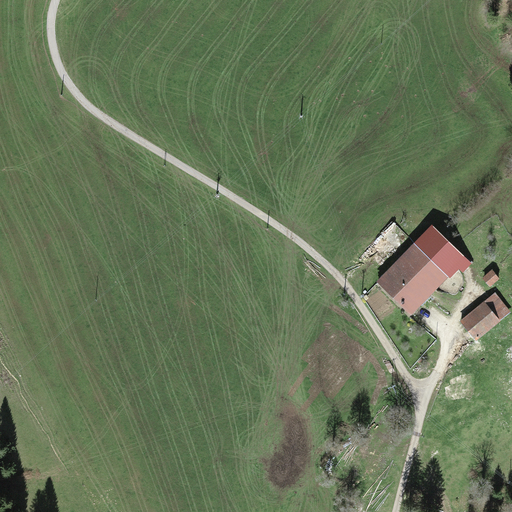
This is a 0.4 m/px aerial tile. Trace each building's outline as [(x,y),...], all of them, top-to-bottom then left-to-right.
[(415,243),(450,277),(459,269),(463,273),(472,264),(433,225),(415,243)] [(411,316),(450,277),(415,243),(377,282),(411,316)] [(483,278),(489,284),(504,272),(498,265),(483,278)] [(495,292),(497,295),(506,287),(510,292),(511,290),(511,282),(504,272),(489,284),(495,292)] [(485,301),(501,321),(511,312),(497,295),(495,292),(485,301)] [(477,340),(501,321),(485,301),(461,320),(477,340)]
